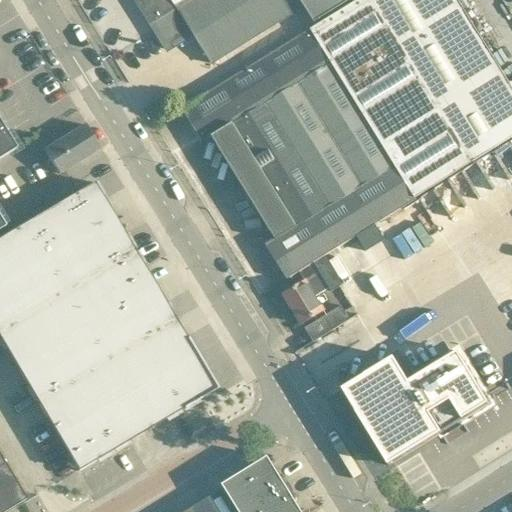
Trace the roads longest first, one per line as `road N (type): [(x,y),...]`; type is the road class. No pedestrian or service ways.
road 1 (tertiary): [(286,410),(35,0)]
road 2 (unclassified): [(111,511),(286,410)]
road 3 (tertiary): [(355,511),(286,410)]
